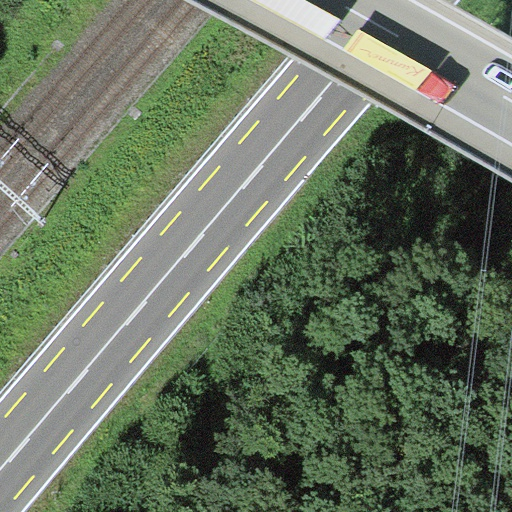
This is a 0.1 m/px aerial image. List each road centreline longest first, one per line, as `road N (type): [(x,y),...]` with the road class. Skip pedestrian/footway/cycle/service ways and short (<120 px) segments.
road 1 (primary): [(402,0),(0,473)]
road 2 (motorway): [(328,0),(511,104)]
